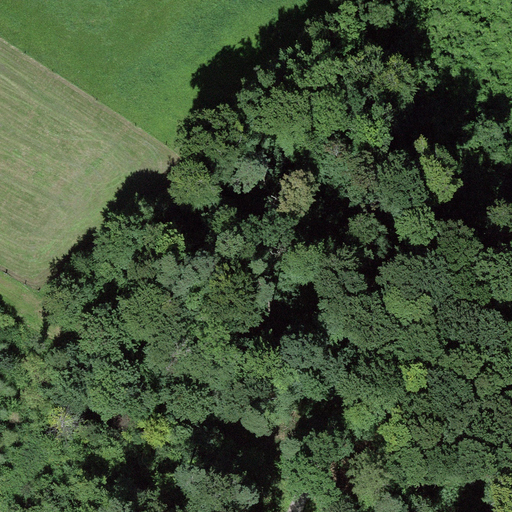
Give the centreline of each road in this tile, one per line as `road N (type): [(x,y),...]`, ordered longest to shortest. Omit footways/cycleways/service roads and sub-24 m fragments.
road 1 (track): [(0,286),(312,484)]
road 2 (track): [(299,511),(357,392),(402,337),(457,318),(511,321)]
